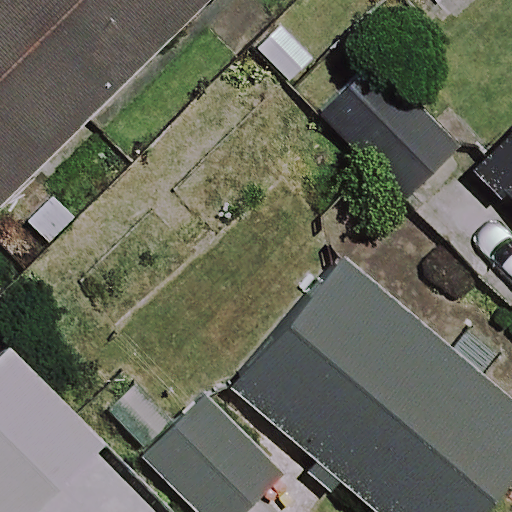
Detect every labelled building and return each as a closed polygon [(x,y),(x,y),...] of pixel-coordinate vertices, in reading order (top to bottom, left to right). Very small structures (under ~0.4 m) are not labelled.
[(0,0),(0,210),(204,0),(0,0)] [(453,145),(368,69),(311,132),(396,208),(453,145)] [(511,158),(485,185),(511,212),(511,158)] [(475,511),(511,470),(511,382),(356,247),(226,397),(359,511),(475,511)] [(45,391),(9,351),(0,359),(0,511),(32,511),(100,449),(45,391)] [(242,511),(278,477),(205,403),(140,467),(183,511),(242,511)]
